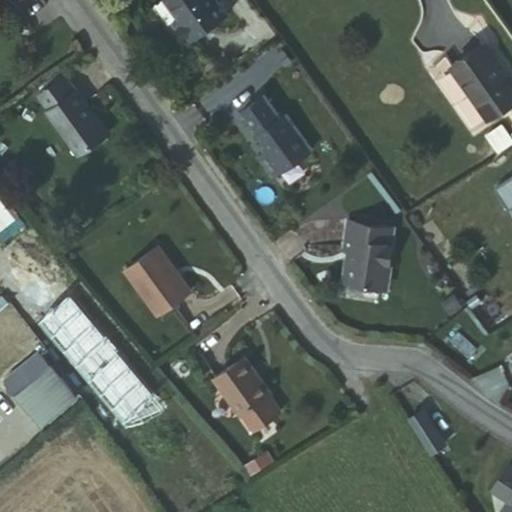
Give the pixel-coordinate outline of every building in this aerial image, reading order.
[(218,3),(215,0),(161,0),(177,21),(171,25),(185,45),(222,18),(214,6),(218,3)] [(226,15),(218,3),(214,6),(222,18),(226,15)] [(511,78),(510,75),(487,45),(454,67),(490,117),(511,100),(511,78)] [(65,81),(39,101),(49,114),(75,95),(65,81)] [(49,114),(47,116),(79,158),(109,136),(77,94),(75,95),(49,114)] [(281,120),(265,97),(241,114),(268,153),(258,160),(273,181),(312,153),(287,116),(281,120)] [(507,207),(511,203),(511,173),(493,185),(507,207)] [(387,226),(346,221),(343,250),(350,250),(348,260),(346,262),(344,284),(387,289),(392,244),(390,244),(385,243),(387,226)] [(160,248),(127,272),(159,317),(193,293),(160,248)] [(501,361),(487,340),(470,351),(484,372),(501,361)] [(275,395),(247,358),(217,380),(244,417),(246,416),(258,432),(285,412),(273,396),(275,395)] [(65,398),(44,375),(15,400),(33,423),(65,398)] [(410,419),(432,453),(446,444),(425,410),(410,419)] [(511,511),(511,465),(510,465),(493,490),(510,501),(502,511),(511,511)]
